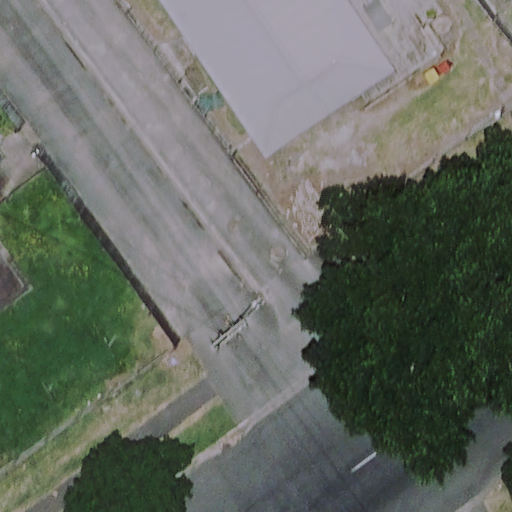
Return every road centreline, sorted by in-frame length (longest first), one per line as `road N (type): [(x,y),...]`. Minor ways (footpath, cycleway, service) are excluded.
road 1 (residential): [(1,0),(342,481)]
road 2 (tertiary): [(342,481),(511,355)]
